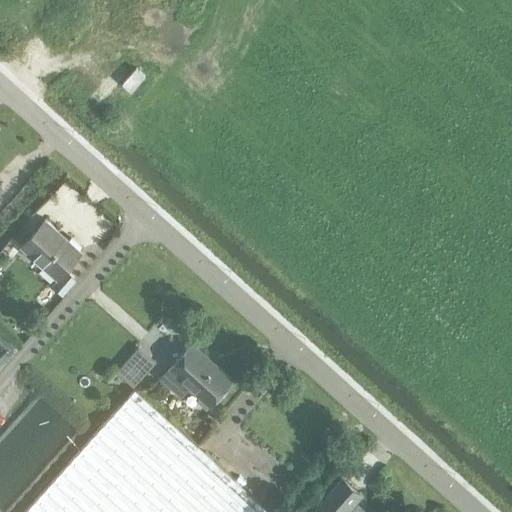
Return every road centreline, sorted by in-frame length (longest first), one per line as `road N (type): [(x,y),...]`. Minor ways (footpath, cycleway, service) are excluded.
road 1 (unclassified): [(481,511),(0,81)]
road 2 (unknown): [(147,213),(0,384)]
